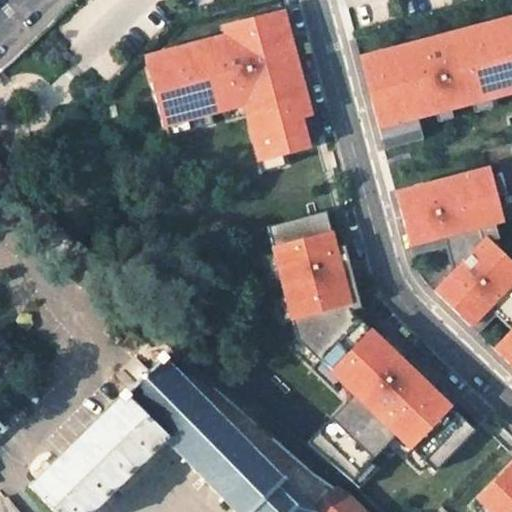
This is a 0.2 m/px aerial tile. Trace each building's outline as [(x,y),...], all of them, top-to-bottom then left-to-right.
[(273,14),(286,61),(296,58),(283,11),(273,14)] [(258,163),(309,150),(308,145),(301,120),(311,117),(296,58),(286,61),(273,14),(223,27),(225,36),(143,57),(161,127),(167,125),(211,114),(244,106),(246,115),(258,163)] [(369,55),(373,70),(364,72),(382,140),(420,130),(417,117),(435,113),(450,109),(471,103),(490,98),(499,96),(497,87),(511,83),(511,22),(501,25),(500,21),(435,38),(436,42),(422,46),(420,41),(369,55)] [(373,70),(369,55),(360,57),(364,72),(373,70)] [(511,83),(497,87),(499,96),(511,92),(511,83)] [(490,98),(471,103),(474,112),(492,107),(490,98)] [(226,120),(246,115),(244,106),(224,111),(226,120)] [(450,109),(435,113),(437,122),(452,118),(450,109)] [(213,124),(211,114),(167,125),(170,135),(213,124)] [(318,143),(311,117),(301,120),(308,145),(318,143)] [(420,130),(382,140),(384,149),(423,139),(420,130)] [(487,169),(396,193),(412,256),(446,247),(453,272),(434,291),(470,326),(488,307),(496,315),(511,330),(494,349),(511,366),(511,264),(485,239),(481,242),(477,228),(501,221),(495,198),(489,176),(487,169)] [(500,173),(489,176),(495,198),(505,195),(500,173)] [(354,395),(307,444),(350,483),(371,461),(384,448),(396,435),(427,465),(435,471),(474,430),(451,408),(433,391),(440,383),(410,355),(403,362),(353,314),(352,311),(362,309),(345,246),(335,248),(326,212),(268,228),(275,254),(282,281),(286,298),(292,320),(297,340),(354,395)] [(272,284),(282,281),(275,254),(265,256),(272,284)] [(282,323),(292,320),(286,298),(277,301),(282,323)] [(488,307),(470,326),(478,333),(496,315),(488,307)] [(347,402),(354,395),(297,340),(291,347),(347,402)] [(387,347),(403,362),(410,355),(394,340),(387,347)] [(28,486),(53,511),(93,511),(163,443),(165,446),(167,444),(182,458),(180,461),(182,463),(184,461),(200,476),(198,479),(200,481),(202,479),(218,495),(215,497),(218,499),(220,498),(235,511),(234,511),(362,511),(348,498),(334,490),(314,511),(286,483),(288,480),(285,477),(283,479),(269,465),(271,463),(268,460),(266,463),(250,447),(253,444),(251,442),(248,445),(230,427),(209,405),(190,387),(193,385),(189,380),(186,383),(166,363),(169,359),(162,353),(155,359),(158,363),(128,392),(125,390),(118,397),(121,400),(34,486),(31,484),(28,486)] [(440,383),(433,391),(451,408),(458,401),(440,383)] [(209,405),(230,427),(244,412),(222,392),(209,405)] [(421,472),(427,465),(396,435),(384,448),(391,455),(397,449),(421,472)] [(378,468),(371,461),(350,483),(357,490),(378,468)] [(511,511),(511,463),(478,499),(491,511),(511,511)] [(491,511),(478,499),(471,506),(476,511),(491,511)]
